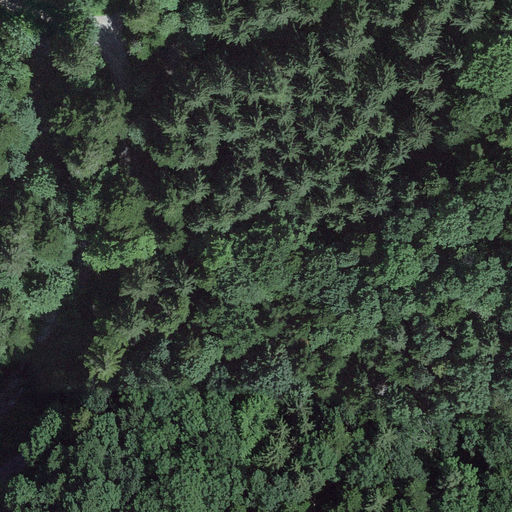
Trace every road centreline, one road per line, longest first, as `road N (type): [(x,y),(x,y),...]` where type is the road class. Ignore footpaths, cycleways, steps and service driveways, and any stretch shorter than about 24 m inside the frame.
road 1 (track): [(0,472),(55,432),(139,318),(164,71),(186,0)]
road 2 (track): [(109,47),(441,21),(511,6)]
road 3 (track): [(5,0),(67,25),(105,28),(145,212)]
